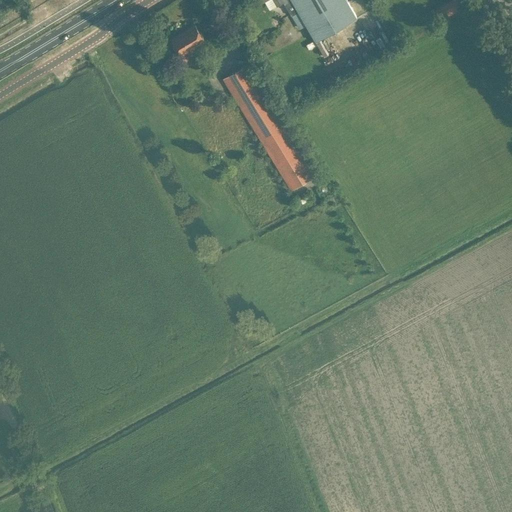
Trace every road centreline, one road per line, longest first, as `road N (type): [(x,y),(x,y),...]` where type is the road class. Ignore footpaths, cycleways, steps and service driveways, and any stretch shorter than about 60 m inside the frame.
road 1 (unclassified): [(0,97),(147,0)]
road 2 (primary): [(0,72),(118,0)]
road 3 (unclassified): [(48,511),(0,398)]
